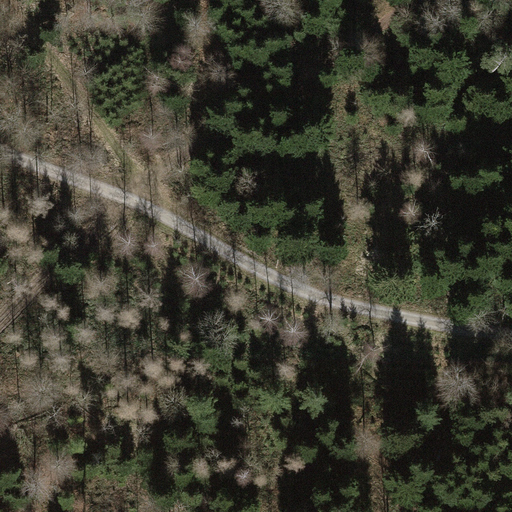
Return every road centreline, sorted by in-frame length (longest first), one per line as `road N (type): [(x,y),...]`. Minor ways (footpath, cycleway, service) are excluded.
road 1 (track): [(0,145),(136,201),(325,299),(511,336)]
road 2 (track): [(424,0),(152,184),(0,329)]
